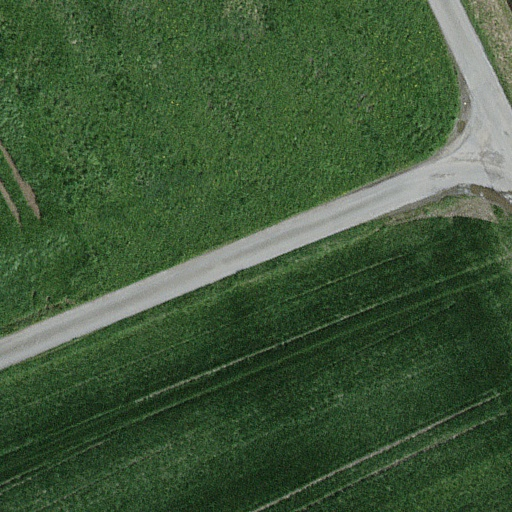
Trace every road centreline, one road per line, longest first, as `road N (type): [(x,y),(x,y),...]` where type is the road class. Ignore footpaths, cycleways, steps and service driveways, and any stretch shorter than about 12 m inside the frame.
road 1 (unclassified): [(0,355),(511,148)]
road 2 (residential): [(511,134),(448,0)]
